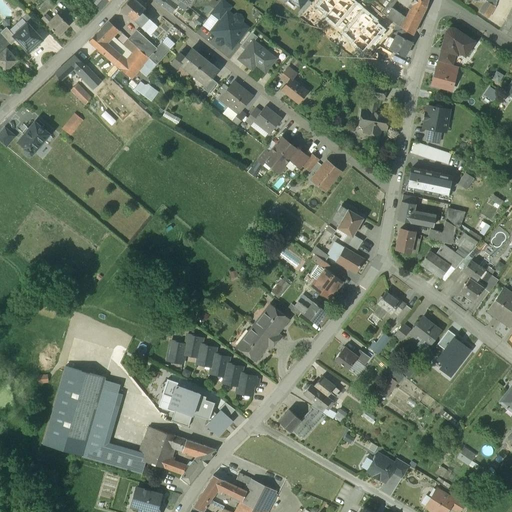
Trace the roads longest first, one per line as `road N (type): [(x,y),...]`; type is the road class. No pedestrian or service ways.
road 1 (residential): [(145,0),(395,197)]
road 2 (residential): [(254,424),(382,261)]
road 3 (residential): [(395,197),(414,77),(437,0)]
road 4 (residential): [(254,424),(404,511)]
road 5 (residential): [(0,119),(116,0)]
road 6 (residential): [(511,354),(382,261)]
